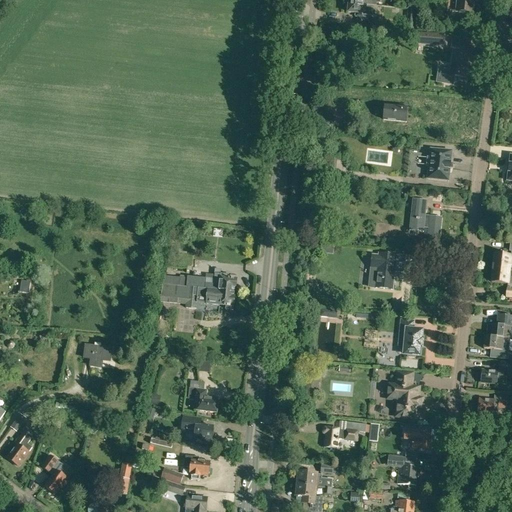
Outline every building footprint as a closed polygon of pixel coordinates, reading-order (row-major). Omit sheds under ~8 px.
[(407,0),(407,9),(416,10),(417,0),(407,0)] [(457,0),(456,10),(473,11),(473,0),(457,0)] [(356,25),(375,27),(376,17),(372,16),(373,10),(364,9),(364,5),(349,3),(348,5),(347,5),(347,10),(348,10),(348,13),(348,15),(354,16),(354,18),(357,18),(356,25)] [(437,45),(440,45),(442,35),(417,32),(416,40),(416,43),(429,44),(437,45)] [(435,83),(453,86),(454,76),(465,78),(469,50),(464,49),(465,42),(453,40),(451,48),(454,48),(450,70),(437,68),(435,83)] [(431,61),(432,54),(424,53),(423,60),(431,61)] [(383,121),(406,123),(408,106),(399,106),(399,108),(384,107),(384,109),(382,111),(381,115),(383,117),(383,121)] [(428,179),(448,181),(451,151),(431,149),(428,179)] [(428,241),(439,243),(442,218),(425,216),(427,201),(413,200),(409,231),(424,232),(424,229),(429,229),(428,241)] [(180,246),(172,245),(170,254),(178,256),(180,246)] [(321,253),(333,254),(334,246),(322,245),(321,253)] [(372,255),(371,269),(370,277),(376,277),(375,288),(393,290),(395,271),(402,272),(403,265),(396,264),(397,255),(378,253),(378,255),(372,255)] [(493,269),(509,271),(511,257),(494,255),(493,269)] [(181,278),(180,286),(188,287),(219,290),(234,292),(234,287),(235,287),(236,279),(228,278),(229,275),(221,274),(221,270),(215,269),(214,279),(206,278),(187,277),(187,278),(181,278)] [(508,284),(511,284),(511,271),(509,271),(493,269),(492,283),(508,284)] [(165,284),(168,285),(179,286),(180,278),(165,277),(165,284)] [(186,305),(186,308),(197,310),(198,296),(207,297),(206,304),(225,306),(225,310),(233,310),(235,296),(233,296),(234,292),(219,290),(188,287),(186,305)] [(486,337),(510,339),(511,327),(511,316),(497,316),(496,325),(487,324),(486,337)] [(408,357),(416,358),(416,356),(419,356),(420,348),(421,348),(422,340),(421,340),(421,331),(412,331),(413,323),(401,321),(399,346),(405,346),(404,355),(408,355),(408,357)] [(493,358),(508,360),(510,339),(486,337),(485,336),(484,349),(494,350),(493,358)] [(326,337),(325,360),(337,360),(338,338),(326,337)] [(105,363),(115,363),(115,353),(93,355),(94,370),(106,369),(105,363)] [(498,370),(511,371),(511,363),(499,362),(498,370)] [(481,382),(506,385),(507,378),(504,378),(504,372),(498,371),(498,373),(482,371),(481,382)] [(396,417),(416,419),(417,408),(421,408),(422,400),(418,399),(419,388),(412,387),(413,374),(397,373),(396,386),(389,385),(388,397),(388,395),(398,396),(396,417)] [(197,410),(217,412),(218,398),(205,397),(206,390),(204,390),(205,382),(191,381),(189,399),(198,400),(197,410)] [(152,395),(150,405),(157,406),(159,397),(152,395)] [(478,422),(491,424),(491,414),(494,415),(495,402),(495,401),(494,401),(479,400),(478,413),(479,413),(478,422)] [(76,406),(56,402),(55,411),(74,415),(76,406)] [(42,414),(47,417),(53,409),(47,405),(42,414)] [(151,428),(156,411),(149,408),(144,426),(151,428)] [(10,427),(16,432),(27,419),(20,414),(10,427)] [(195,439),(212,441),(214,427),(201,425),(201,418),(182,416),(181,432),(195,434),(195,439)] [(51,434),(59,435),(61,423),(53,421),(51,434)] [(325,448),(337,449),(338,439),(356,441),(358,431),(369,433),(370,425),(347,423),(346,430),(325,427),(324,428),(323,429),(323,432),(323,433),(325,434),(327,434),(325,448)] [(370,436),(378,436),(379,425),(371,424),(370,436)] [(417,450),(429,451),(431,436),(418,435),(419,427),(406,426),(404,440),(413,441),(412,449),(417,449),(417,450)] [(8,459),(18,467),(32,448),(28,444),(32,438),(25,432),(16,444),(18,446),(8,459)] [(45,487),(55,494),(58,489),(61,491),(66,484),(64,482),(67,478),(66,477),(70,471),(65,468),(49,456),(41,468),(52,477),(45,487)] [(190,480),(200,481),(201,476),(209,476),(210,462),(198,461),(199,457),(186,456),(185,467),(191,467),(190,475),(191,475),(190,480)] [(168,469),(181,469),(182,457),(172,457),(159,457),(159,463),(168,463),(168,469)] [(388,463),(387,468),(399,469),(398,479),(397,484),(409,486),(409,488),(414,489),(415,486),(417,467),(416,467),(416,459),(405,458),(388,457),(388,463)] [(132,468),(145,471),(147,465),(133,462),(132,468)] [(114,493),(127,495),(131,480),(127,479),(131,466),(122,464),(119,477),(117,477),(114,493)] [(320,473),(333,475),(334,472),(338,472),(339,467),(334,467),(334,466),(321,464),(320,473)] [(160,479),(180,485),(184,475),(164,468),(160,479)] [(299,473),(297,486),(315,487),(324,488),(325,488),(326,480),(321,480),(322,475),(317,475),(299,473)] [(160,488),(162,480),(152,477),(150,484),(160,488)] [(378,481),(368,480),(367,488),(377,489),(378,481)] [(164,492),(182,498),(185,489),(167,483),(164,492)] [(297,486),(296,503),(310,504),(309,511),(305,511),(321,511),(323,498),(315,497),(315,487),(297,486)] [(44,487),(35,493),(38,498),(47,491),(44,487)] [(381,502),(382,503),(384,492),(363,490),(362,500),(368,501),(370,501),(381,502)] [(352,493),(351,502),(361,502),(362,493),(352,493)] [(184,511),(203,511),(204,510),(206,510),(207,498),(187,496),(184,511)] [(391,511),(412,511),(414,502),(396,500),(395,509),(391,509),(391,511)] [(116,511),(118,511),(107,503),(103,507),(100,505),(98,504),(97,504),(95,504),(93,504),(91,505),(90,506),(89,508),(88,510),(88,511),(116,511)]
